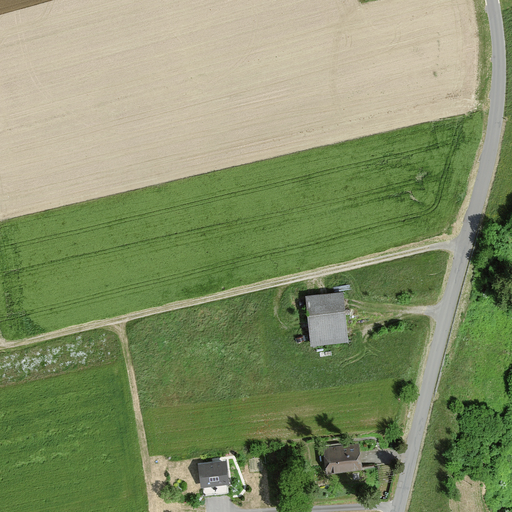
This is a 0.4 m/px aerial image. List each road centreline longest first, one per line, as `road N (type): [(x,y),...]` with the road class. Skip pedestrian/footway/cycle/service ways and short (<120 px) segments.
road 1 (tertiary): [(492,0),(499,79),(488,157),(397,511)]
road 2 (track): [(466,239),(0,347)]
road 3 (track): [(224,509),(167,505),(153,493),(120,319)]
